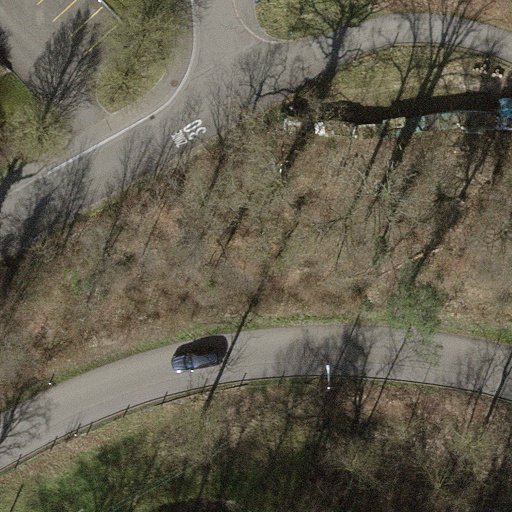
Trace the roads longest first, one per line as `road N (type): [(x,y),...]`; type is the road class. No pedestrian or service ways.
road 1 (unclassified): [(0,447),(143,381),(274,345),(380,337),(511,364)]
road 2 (track): [(511,47),(487,36),(409,28),(227,74)]
road 3 (residential): [(120,159),(193,114),(227,74),(224,0)]
road 4 (residential): [(120,159),(0,26)]
road 5 (residential): [(0,222),(120,159)]
